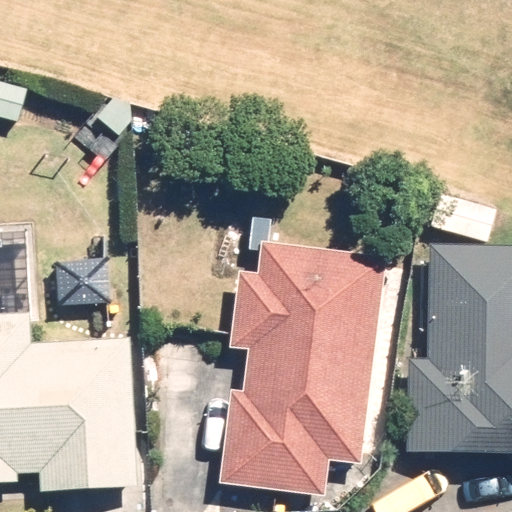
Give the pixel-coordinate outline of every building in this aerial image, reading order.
[(487,243),(497,212),(439,194),(429,224),(487,243)] [(0,233),(0,483),(19,483),(19,475),(40,474),(41,493),(137,488),(129,339),(33,344),(28,232),(0,233)] [(362,466),(388,258),(262,242),(258,276),(240,274),(231,350),(249,352),(243,393),(232,392),(220,485),(326,498),(330,463),(362,466)] [(511,247),(430,247),(428,361),(410,361),(409,453),(510,455),(511,457),(511,247)] [(58,262),(60,306),(121,303),(121,286),(108,287),(107,259),(58,262)]
